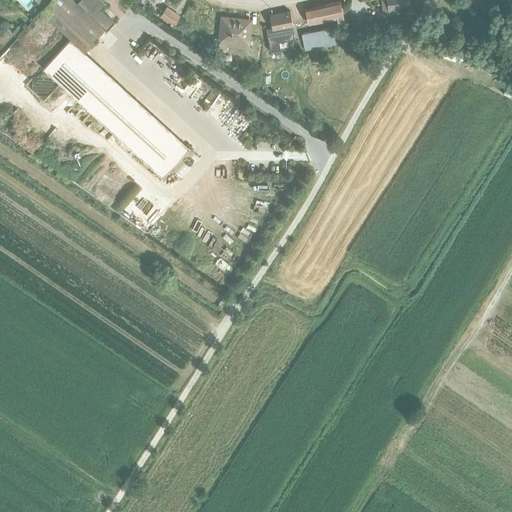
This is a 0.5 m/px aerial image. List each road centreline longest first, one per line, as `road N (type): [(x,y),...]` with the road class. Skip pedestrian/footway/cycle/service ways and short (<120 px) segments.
road 1 (unclassified): [(429,0),(109,511)]
road 2 (unknown): [(6,74),(68,126),(113,142),(162,179),(191,180),(217,150)]
road 3 (unknown): [(317,149),(128,18)]
road 4 (unknown): [(217,150),(129,67),(122,52),(128,18)]
